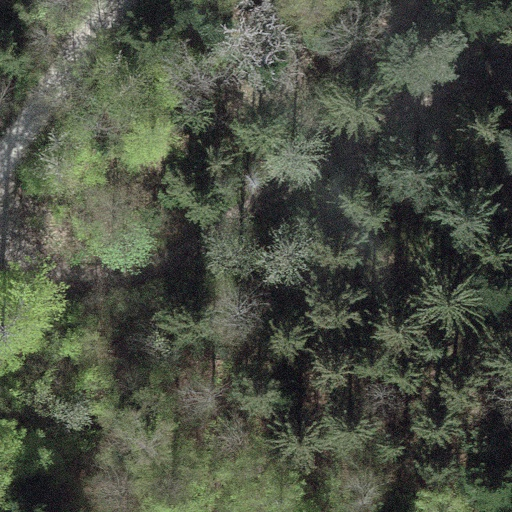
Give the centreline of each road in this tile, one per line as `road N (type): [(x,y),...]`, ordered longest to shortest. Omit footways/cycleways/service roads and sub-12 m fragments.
road 1 (track): [(0,255),(108,299),(511,111)]
road 2 (track): [(0,158),(118,0)]
